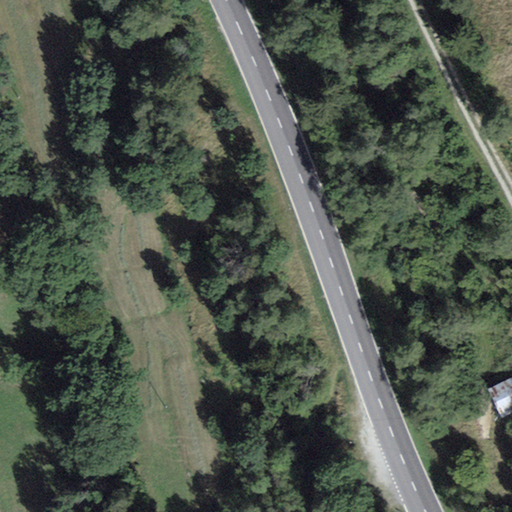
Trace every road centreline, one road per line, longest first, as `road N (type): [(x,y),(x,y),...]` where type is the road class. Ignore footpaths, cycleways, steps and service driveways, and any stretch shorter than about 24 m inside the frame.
road 1 (secondary): [(226,0),(425,511)]
road 2 (track): [(511,188),(418,0)]
